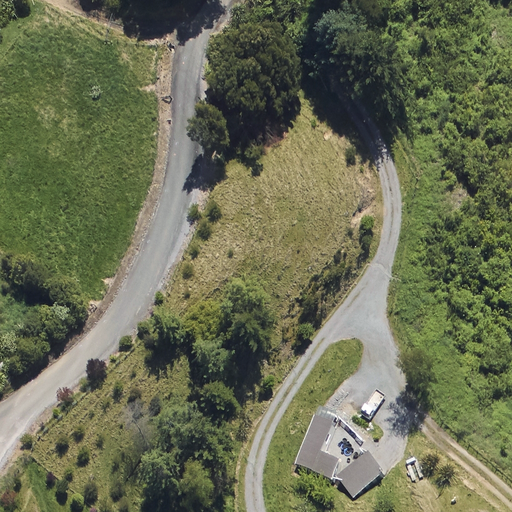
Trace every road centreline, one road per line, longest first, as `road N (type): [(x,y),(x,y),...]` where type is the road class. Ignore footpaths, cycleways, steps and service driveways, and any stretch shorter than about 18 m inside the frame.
road 1 (unclassified): [(224,0),(192,51),(174,212),(152,267),(123,320),(18,412)]
road 2 (track): [(383,375),(511,497)]
